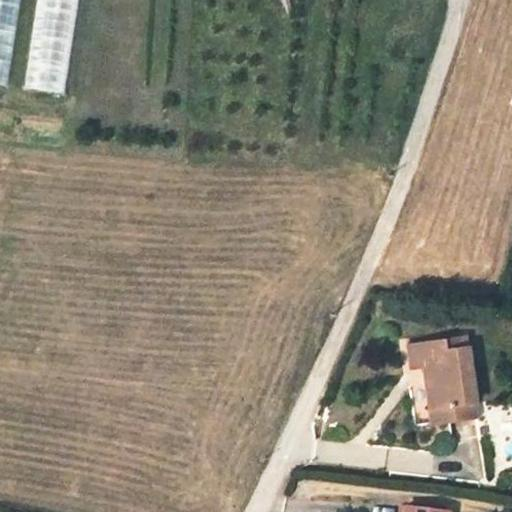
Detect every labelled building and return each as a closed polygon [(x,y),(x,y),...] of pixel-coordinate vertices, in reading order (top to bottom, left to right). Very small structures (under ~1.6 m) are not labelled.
[(0,0),(0,85),(9,87),(20,0),(0,0)] [(68,94),(77,0),(36,0),(27,90),(68,94)] [(439,345),(441,354),(461,351),(460,342),(439,345)] [(418,370),(423,412),(468,407),(461,351),(441,354),(439,345),(403,349),(406,371),(418,370)] [(468,407),(423,412),(425,428),(470,422),(468,407)]
